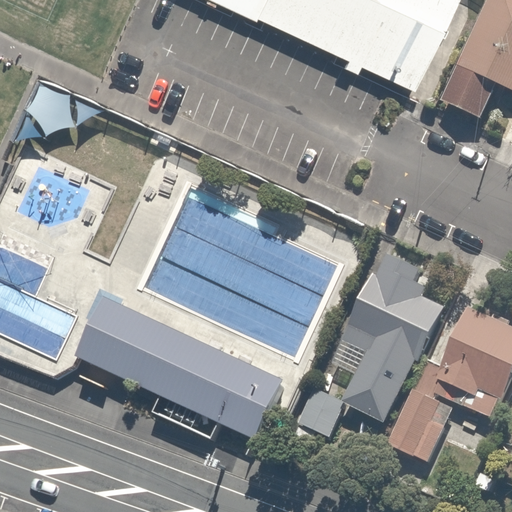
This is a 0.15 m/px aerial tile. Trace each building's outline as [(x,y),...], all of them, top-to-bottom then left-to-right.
[(216,0),(253,17),(255,14),(263,18),(336,52),(345,56),(341,64),(354,69),(358,62),(411,86),(439,26),(442,27),(454,0),(216,0)] [(511,0),(493,0),(445,104),(484,122),(501,86),(511,91),(511,0)] [(5,237),(0,246),(0,274),(33,291),(49,259),(5,237)] [(424,365),(450,310),(427,299),(431,290),(418,284),(424,272),(391,256),(381,277),(377,276),(334,365),(360,377),(346,404),(347,405),(389,426),(420,363),(424,365)] [(128,302),(104,291),(90,321),(96,324),(80,359),(260,443),(287,382),(125,307),(128,302)] [(503,401),(507,402),(511,390),(511,323),(497,317),(495,320),(473,309),(446,368),(431,361),(391,446),(431,465),(457,411),(437,401),(439,396),(494,420),(503,401)] [(347,405),(346,404),(317,391),(300,425),(332,439),(347,405)]
